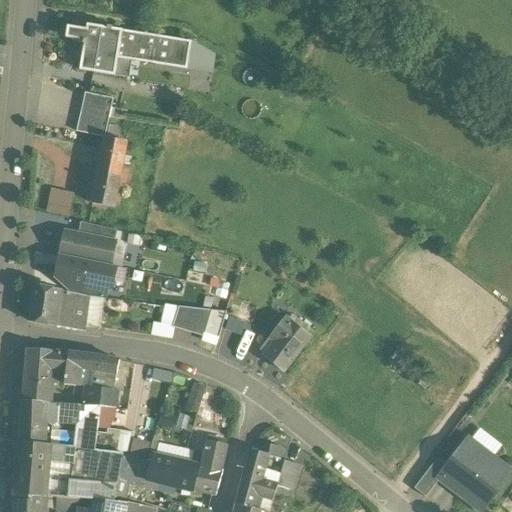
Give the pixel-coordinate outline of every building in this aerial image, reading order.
[(107,29),(86,26),(85,31),(67,28),(65,39),(82,42),(81,46),(82,46),(78,71),(115,78),(118,60),(187,70),(190,43),(112,30),(112,28),(107,27),(107,29)] [(112,100),(85,94),(76,133),(105,139),(112,100)] [(127,143),(105,139),(95,187),(118,191),(127,143)] [(118,191),(95,187),(91,205),(114,209),(118,191)] [(73,218),(79,194),(55,188),(49,212),(73,218)] [(116,231),(80,224),(78,236),(113,243),(116,231)] [(78,236),(65,233),(60,256),(110,266),(115,244),(113,243),(78,236)] [(110,266),(60,256),(53,290),(59,291),(89,297),(107,301),(109,291),(113,292),(118,268),(110,266)] [(53,290),(34,287),(29,322),(53,328),(59,291),(53,290)] [(89,297),(59,291),(53,328),(81,332),(89,297)] [(155,338),(171,341),(174,329),(170,328),(172,321),(174,322),(178,308),(167,307),(162,326),(157,325),(155,338)] [(211,311),(178,308),(174,322),(172,321),(170,328),(174,329),(203,338),(204,335),(211,311)] [(226,313),(211,311),(204,335),(218,340),(226,313)] [(286,319),(270,339),(275,343),(264,356),(284,372),(310,338),(286,319)] [(68,354),(27,352),(23,403),(47,406),(55,406),(56,401),(51,400),(53,386),(56,387),(58,375),(66,375),(68,354)] [(95,357),(68,354),(66,375),(65,386),(76,388),(76,384),(79,384),(82,370),(98,373),(116,377),(119,362),(95,357)] [(116,377),(98,373),(95,390),(113,393),(116,377)] [(95,390),(84,389),(83,402),(83,407),(100,409),(116,410),(118,393),(95,390)] [(213,426),(221,400),(206,395),(198,422),(213,426)] [(23,403),(19,443),(45,446),(47,424),(47,406),(23,403)] [(55,406),(47,406),(47,424),(79,426),(80,408),(75,408),(55,406)] [(83,407),(80,407),(80,408),(79,426),(76,449),(96,452),(97,434),(100,409),(83,407)] [(135,435),(108,431),(107,436),(97,434),(96,452),(107,453),(123,455),(123,456),(131,458),(133,442),(135,435)] [(206,445),(204,454),(203,457),(201,468),(194,493),(216,498),(223,473),(222,473),(225,459),(228,450),(215,446),(216,442),(208,440),(206,445)] [(496,459),(470,440),(448,469),(440,479),(441,480),(482,511),(511,474),(494,461),(496,459)] [(150,446),(133,442),(131,458),(145,461),(150,446)] [(19,443),(14,498),(47,499),(47,479),(49,460),(52,447),(45,446),(19,443)] [(206,445),(197,443),(195,452),(204,454),(206,445)] [(249,455),(235,507),(254,511),(259,511),(260,511),(263,500),(272,501),(277,487),(261,482),(268,460),(279,462),(282,450),(259,445),(257,457),(249,455)] [(98,483),(68,481),(67,500),(94,502),(115,503),(116,488),(118,476),(123,456),(123,455),(107,453),(98,483)] [(131,458),(123,456),(118,476),(142,481),(148,462),(145,461),(131,458)] [(198,456),(195,467),(201,468),(203,457),(198,456)] [(195,467),(154,457),(147,482),(194,493),(201,468),(195,467)] [(437,461),(415,490),(427,499),(441,480),(440,479),(448,469),(437,461)] [(284,463),(277,487),(292,492),(299,467),(284,463)] [(68,480),(47,479),(47,499),(67,500),(68,481),(68,480)] [(47,499),(14,498),(12,511),(45,511),(46,510),(47,499)] [(67,500),(47,499),(46,510),(92,511),(94,502),(67,500)] [(92,511),(91,511),(128,511),(130,506),(115,504),(115,503),(94,502),(92,511)] [(171,503),(168,511),(189,511),(191,508),(171,503)]
